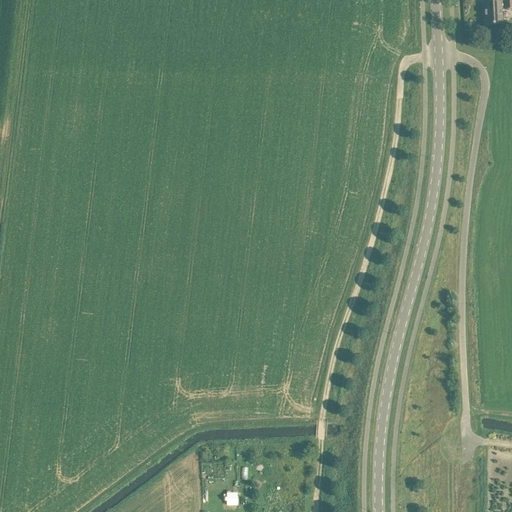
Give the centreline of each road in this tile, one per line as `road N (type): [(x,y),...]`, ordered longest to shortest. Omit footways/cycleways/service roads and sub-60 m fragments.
road 1 (tertiary): [(378,511),(386,393),(434,185),(437,57)]
road 2 (track): [(317,511),(325,395),(381,215),(399,100)]
road 3 (unclassified): [(467,433),(465,222),(485,85),(476,65),(437,57)]
